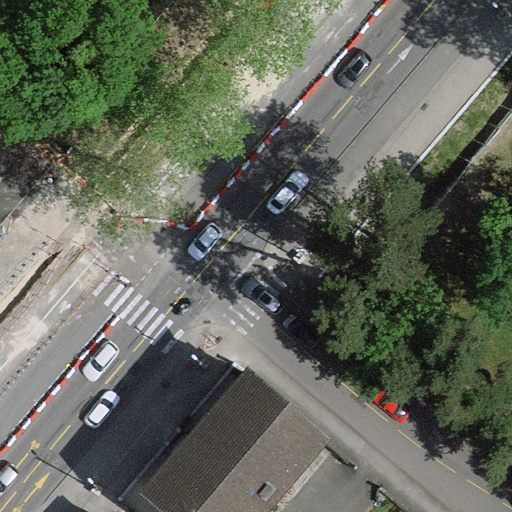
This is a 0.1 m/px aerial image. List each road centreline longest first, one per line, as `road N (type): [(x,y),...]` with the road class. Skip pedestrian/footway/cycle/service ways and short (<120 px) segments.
road 1 (residential): [(193,251),(504,511)]
road 2 (primary): [(421,0),(193,251)]
road 3 (primary): [(193,251),(0,489)]
